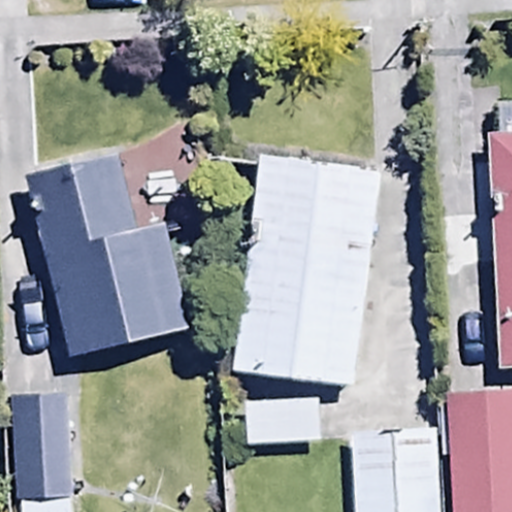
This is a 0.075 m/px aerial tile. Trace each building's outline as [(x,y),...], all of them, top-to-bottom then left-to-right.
[(502,149),(490,150),(503,386),(511,385),(511,117),(500,118),(502,149)] [(123,172),(34,192),(77,373),(195,345),(169,237),(140,244),(123,172)] [(267,172),(237,384),(354,401),(384,189),(267,172)] [(72,511),(67,404),(14,407),(19,511),(72,511)] [(511,511),(511,409),(449,411),(450,511),(511,511)] [(249,412),(250,459),(323,457),(322,410),(249,412)] [(356,450),(356,511),(442,511),(442,449),(356,450)]
